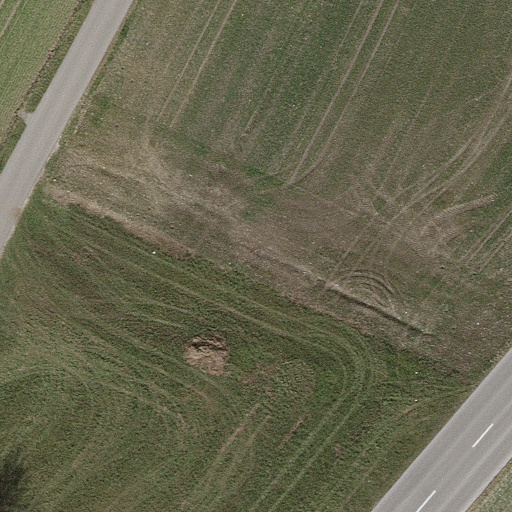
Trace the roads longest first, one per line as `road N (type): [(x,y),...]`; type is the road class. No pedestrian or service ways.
road 1 (unclassified): [(103,0),(0,195)]
road 2 (tertiary): [(411,511),(511,396)]
